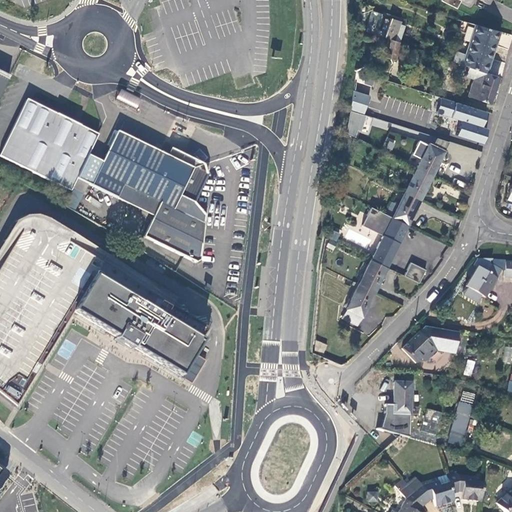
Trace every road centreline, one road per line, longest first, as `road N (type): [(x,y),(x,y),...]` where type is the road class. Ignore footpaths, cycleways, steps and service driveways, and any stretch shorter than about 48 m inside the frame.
road 1 (secondary): [(295,405),(293,307),(332,0)]
road 2 (secondary): [(292,171),(265,419)]
road 3 (residential): [(477,218),(465,249),(348,380),(331,380)]
road 4 (unclassified): [(308,70),(291,93),(247,109),(178,94),(124,51)]
road 5 (unclassified): [(112,67),(181,108),(257,129),(292,171)]
road 6 (unclassified): [(97,511),(0,435)]
road 7 (secondary): [(298,505),(327,436),(322,421),(295,405)]
road 8 (tertiary): [(511,103),(477,218)]
